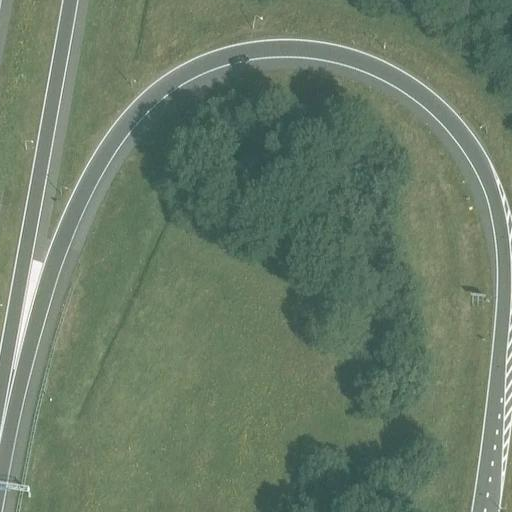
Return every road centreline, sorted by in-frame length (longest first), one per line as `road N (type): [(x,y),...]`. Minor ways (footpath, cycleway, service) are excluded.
road 1 (motorway): [(0,439),(51,271),(129,117),(156,88),(201,63),(276,48),(321,51),(429,99),(478,157),(504,217),(508,264),(488,511)]
road 2 (motorway): [(0,391),(72,0)]
